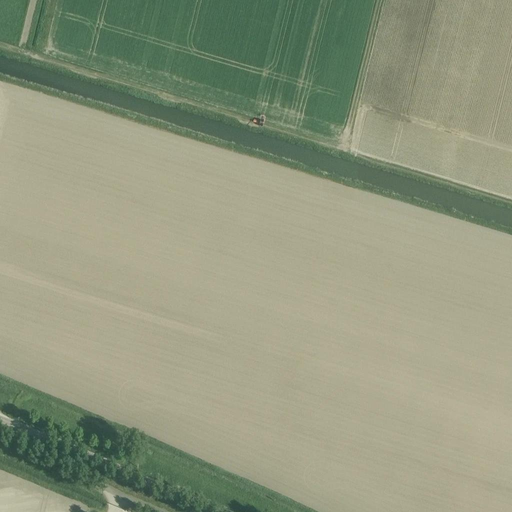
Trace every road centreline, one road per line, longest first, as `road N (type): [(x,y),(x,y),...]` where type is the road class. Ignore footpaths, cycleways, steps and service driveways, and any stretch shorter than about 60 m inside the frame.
road 1 (track): [(340,149),(40,56)]
road 2 (unclassified): [(213,511),(0,419)]
road 3 (track): [(340,149),(377,0)]
